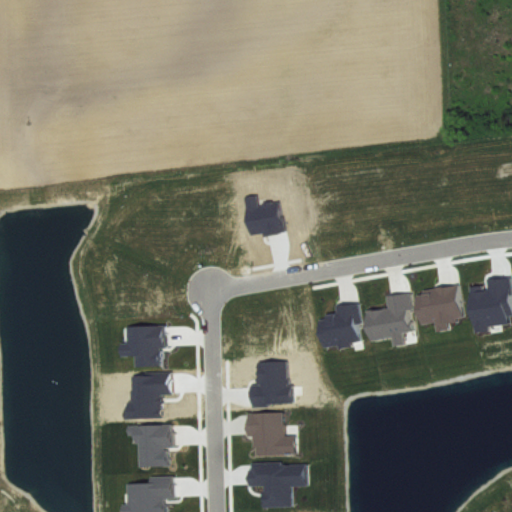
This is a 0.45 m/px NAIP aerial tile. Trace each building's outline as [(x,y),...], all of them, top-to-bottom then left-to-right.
[(428,292),(433,325),(447,323),(448,332),(461,330),(459,322),(475,320),(470,286),(428,292)] [(334,348),(348,346),(349,350),(363,348),(362,343),(371,342),(367,315),(371,314),(369,303),(347,306),(348,315),(331,317),(334,348)] [(138,327),(138,343),(132,344),(132,357),(146,357),(147,367),(172,366),(172,350),(176,349),(175,326),(138,327)] [(259,413),(260,437),(266,436),(266,456),(308,455),(307,436),(296,436),(296,412),(259,413)] [(180,466),(180,449),(184,448),(184,425),(141,426),(141,443),(151,443),(152,467),(180,466)] [(276,508),(304,507),(303,487),(319,486),(318,463),(261,464),(262,487),(275,486),(276,508)] [(135,511),(178,511),(178,500),(187,499),(186,476),(163,477),(163,483),(140,484),(141,505),(135,505),(135,511)]
